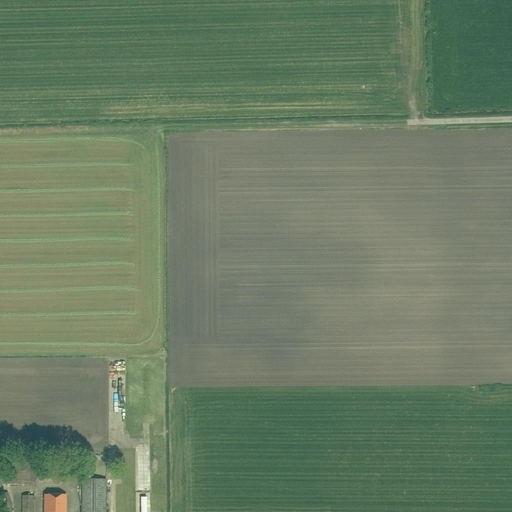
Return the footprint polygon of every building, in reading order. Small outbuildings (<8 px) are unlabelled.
[(51,463),(4,462),(4,476),(0,475),(0,484),(36,486),(36,479),(51,480),(51,463)] [(105,511),(106,480),(81,480),(80,511),(105,511)] [(152,481),(139,483),(141,511),(147,511),(155,511),(152,481)] [(11,511),(12,505),(6,492),(0,492),(0,501),(0,502),(0,503),(0,511),(11,511)] [(34,511),(34,496),(22,496),(22,511),(34,511)] [(65,511),(65,496),(44,496),(44,511),(65,511)]
